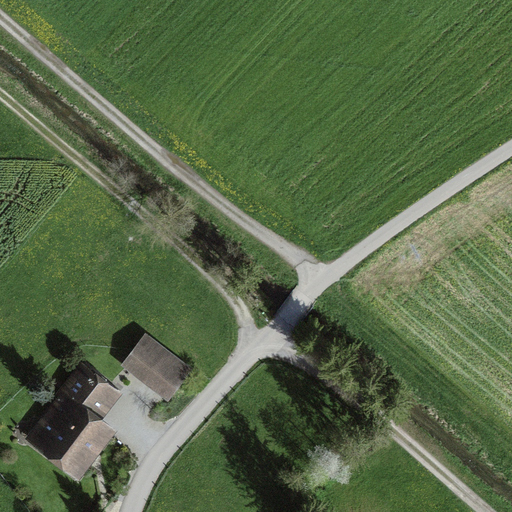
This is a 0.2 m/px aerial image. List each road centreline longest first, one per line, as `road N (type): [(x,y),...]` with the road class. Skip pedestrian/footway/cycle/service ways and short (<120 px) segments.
road 1 (unclassified): [(133,511),(158,463),(306,299),(416,213),(511,155)]
road 2 (track): [(329,280),(237,224),(0,20)]
road 3 (track): [(0,93),(245,305),(264,350)]
road 4 (track): [(488,511),(321,368),(264,350)]
